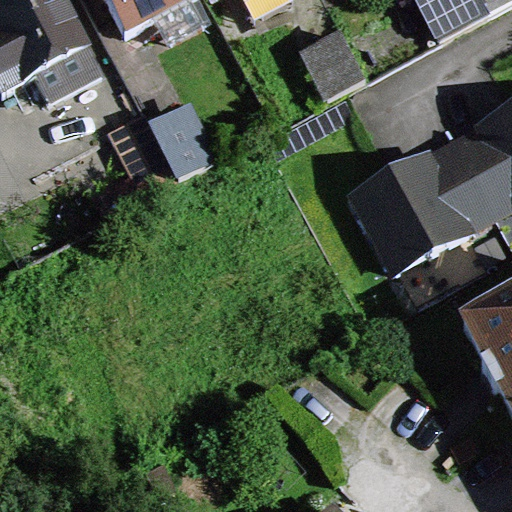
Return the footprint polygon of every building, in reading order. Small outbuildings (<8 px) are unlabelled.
[(0,0),(0,94),(2,99),(35,82),(88,55),(59,0),(0,0)] [(200,0),(105,0),(126,39),(156,23),(192,4),(200,0)] [(489,19),(478,0),(415,0),(439,45),(489,19)] [(511,0),(478,0),(489,19),(511,5),(511,0)] [(192,4),(156,23),(162,34),(170,48),(205,30),(192,4)] [(353,35),(343,41),(355,66),(365,60),(353,35)] [(355,66),(343,41),(305,59),(327,105),(365,86),(355,66)] [(376,64),(383,76),(417,58),(411,46),(376,64)] [(88,55),(35,82),(49,108),(102,81),(88,55)] [(277,133),(297,123),(286,100),(266,110),(277,133)] [(483,136),(456,150),(493,219),(511,208),(511,113),(480,130),(483,136)] [(155,139),(144,118),(112,137),(146,203),(179,186),(155,139)] [(155,139),(179,186),(217,166),(192,119),(155,139)] [(426,160),(353,200),(396,278),(469,238),(466,234),(493,219),(456,150),(429,165),(426,160)] [(500,395),(511,417),(511,302),(464,329),(486,370),(481,372),(487,383),(495,397),(500,395)] [(235,480),(211,433),(184,447),(208,494),(235,480)]
